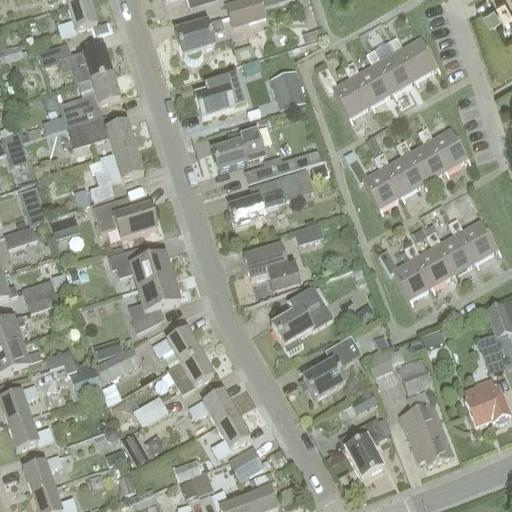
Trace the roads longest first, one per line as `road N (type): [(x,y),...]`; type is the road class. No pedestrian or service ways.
road 1 (residential): [(334,511),(225,323),(125,0)]
road 2 (unclassified): [(508,166),(454,0)]
road 3 (tertiary): [(401,511),(511,466)]
